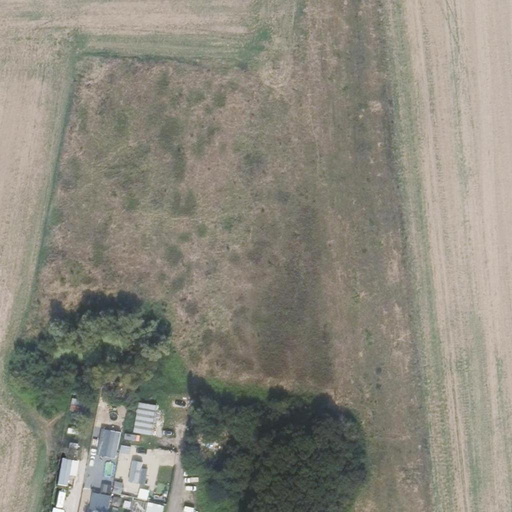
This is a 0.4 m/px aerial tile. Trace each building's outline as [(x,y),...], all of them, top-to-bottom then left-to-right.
[(155,417),(161,418),(163,409),(139,404),(133,434),(151,437),(155,417)] [(109,424),(110,424),(113,408),(99,406),(95,430),(108,432),(109,424)] [(111,432),(105,457),(116,459),(121,434),(111,432)] [(132,445),(145,447),(147,439),(134,437),(132,445)] [(66,487),(67,476),(75,477),(76,462),(60,460),(57,486),(66,487)] [(103,485),(101,495),(111,497),(113,487),(103,485)] [(89,511),(94,511),(107,511),(110,497),(92,494),(89,511)]
